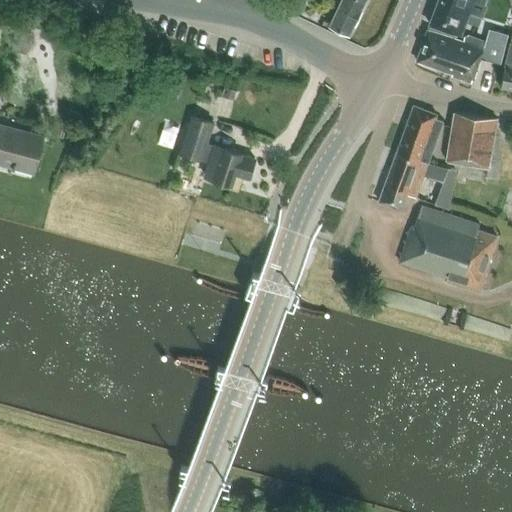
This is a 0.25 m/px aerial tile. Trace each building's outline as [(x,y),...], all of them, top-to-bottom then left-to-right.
[(340,0),(329,24),(350,34),(365,0),(340,0)] [(437,0),(437,1),(480,16),(486,0),(437,0)] [(477,24),(480,16),(437,1),(429,24),(458,34),(460,31),(462,31),(466,20),(477,24)] [(507,35),(488,30),(485,42),(469,36),(464,37),(462,41),(427,29),(416,60),(472,78),(480,56),(500,62),(503,54),(507,35)] [(511,32),(510,41),(505,62),(500,87),(511,89),(511,32)] [(234,100),(237,90),(224,86),(221,96),(234,100)] [(428,162),(430,156),(443,120),(435,117),(436,113),(413,105),(397,150),(428,162)] [(488,168),(496,118),(454,112),(446,161),(488,168)] [(248,177),(254,157),(207,142),(213,122),(191,115),(180,152),(209,161),(204,175),(231,184),(235,173),(248,177)] [(0,163),(34,172),(44,135),(0,123),(0,163)] [(416,197),(425,172),(428,162),(397,150),(378,201),(401,209),(407,193),(416,197)] [(479,290),(496,236),(477,230),(479,224),(421,206),(414,227),(411,225),(399,261),(447,277),(446,280),(479,290)] [(218,364),(214,377),(264,391),(268,378),(218,364)]
